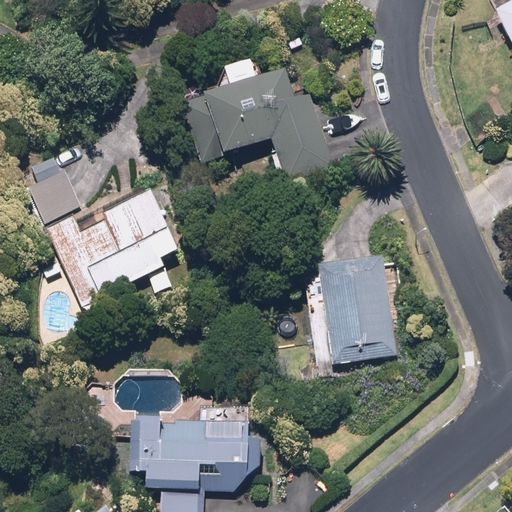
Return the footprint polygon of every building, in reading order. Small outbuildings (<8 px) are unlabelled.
[(501,14),(491,19),(511,57),(511,0),(494,0),(494,1),(501,14)] [(281,76),(173,115),(194,175),(268,149),(282,188),(333,170),(309,102),(292,108),(281,76)] [(53,162),(15,181),(40,231),(78,212),(53,162)] [(67,226),(40,239),(80,316),(161,274),(157,267),(173,258),(144,203),(97,227),(98,230),(76,242),(67,226)] [(383,269),(312,279),(325,371),(396,361),(383,269)] [(197,431),(125,428),(122,485),(141,485),(139,511),(200,511),(201,497),(229,498),(239,489),(242,417),(197,415),(197,431)]
